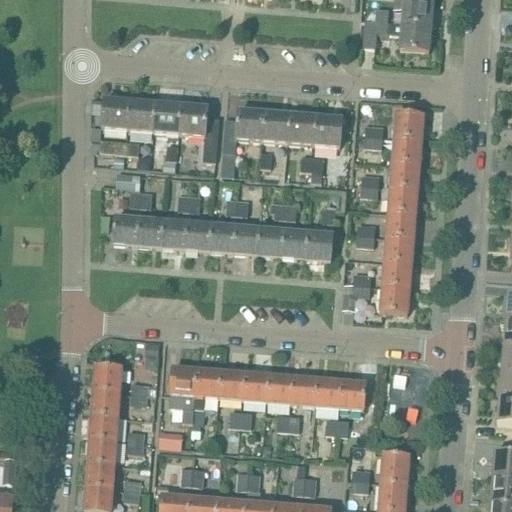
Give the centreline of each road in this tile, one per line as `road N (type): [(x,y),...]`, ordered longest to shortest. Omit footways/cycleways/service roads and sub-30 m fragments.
road 1 (residential): [(72,65),(473,97)]
road 2 (residential): [(70,323),(457,355)]
road 3 (unclassified): [(457,355),(473,97)]
road 4 (residential): [(70,323),(72,65)]
road 5 (residential): [(54,511),(70,323)]
road 6 (unclassified): [(446,511),(457,355)]
